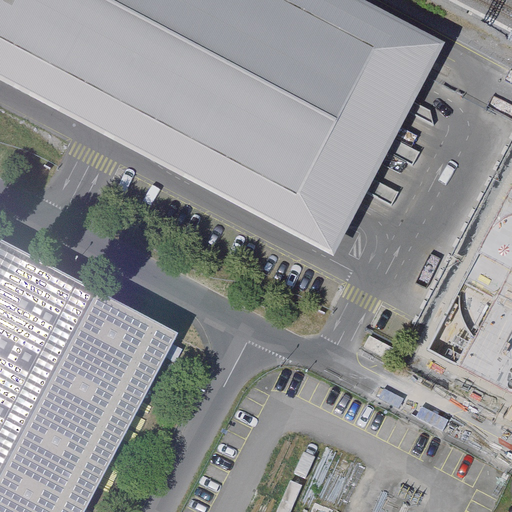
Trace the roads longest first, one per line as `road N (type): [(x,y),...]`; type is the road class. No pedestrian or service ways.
road 1 (residential): [(0,193),(254,329)]
road 2 (unclassified): [(254,329),(158,511)]
road 3 (residential): [(329,368),(511,462)]
